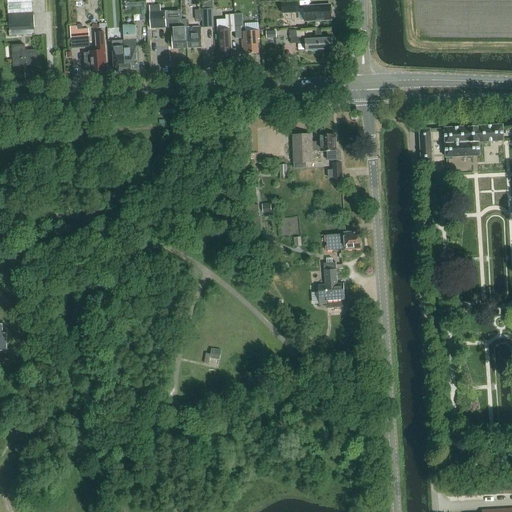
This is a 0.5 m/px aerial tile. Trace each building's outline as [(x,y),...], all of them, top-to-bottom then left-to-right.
[(7,0),(8,14),(33,13),(31,0),(7,0)] [(283,13),(299,12),(298,2),(282,3),(283,13)] [(202,4),(202,10),(203,28),(214,28),(213,9),(213,4),(202,4)] [(305,7),(305,9),(305,22),(331,20),(331,15),(332,14),(332,8),(331,7),(330,5),(305,7)] [(187,49),(186,28),(180,28),(180,20),(167,21),(166,12),(150,13),(151,29),(167,28),(167,29),(172,29),(172,40),(170,41),(169,42),(169,45),(171,47),(173,47),(173,49),(187,49)] [(33,13),(8,14),(10,36),(35,35),(33,13)] [(242,14),(234,15),(236,32),(236,39),(242,39),(241,27),(243,27),(242,14)] [(227,40),(226,20),(217,20),(217,30),(219,30),(219,40),(220,57),(221,57),(222,58),(225,58),(226,57),(231,57),(231,49),(232,49),(231,40),(227,40)] [(124,35),(126,70),(126,71),(138,70),(136,40),(136,26),(123,26),(124,35)] [(71,38),(89,37),(88,29),(77,30),(77,27),(70,27),(71,38)] [(186,28),(187,49),(202,48),(201,27),(186,28)] [(296,31),(290,31),(291,44),(305,43),(306,51),(333,49),(333,38),(322,39),(321,29),(315,29),(316,39),(305,40),(304,31),(296,32),(296,31)] [(243,32),(244,40),(242,40),(243,55),(259,54),(258,40),(260,40),(259,31),(243,32)] [(97,53),(89,54),(90,73),(107,71),(105,53),(106,53),(104,33),(96,34),(97,53)] [(126,70),(124,35),(119,35),(119,41),(113,41),(113,49),(112,49),(114,71),(126,70)] [(25,45),(12,46),(14,67),(37,65),(36,51),(25,51),(25,45)] [(472,127),(445,128),(446,158),(480,156),(479,143),(503,142),(503,128),(502,125),(478,126),(476,126),(472,127)] [(431,129),(420,130),(419,130),(421,163),(432,162),(431,129)] [(321,142),(312,142),(312,152),(321,152),(322,152),(327,152),(328,161),(334,160),(334,163),(333,163),(333,170),(328,171),(329,178),(342,177),(341,163),(339,163),(339,160),(341,160),(340,153),(338,151),(336,151),(335,134),(321,135),(321,142)] [(313,162),(312,152),(312,142),(312,135),(293,136),(294,169),(307,169),(306,162),(313,162)] [(271,204),(262,205),(263,214),(272,213),(271,204)] [(258,205),(246,206),(248,224),(260,223),(258,205)] [(360,242),(360,233),(344,234),(339,235),(326,236),(327,251),(346,249),(346,250),(361,249),(361,248),(362,247),(362,243),(360,242)] [(301,237),(294,238),(294,247),(302,247),(301,237)] [(336,263),(333,263),(332,258),(327,258),(327,263),(323,264),(324,270),(325,285),(318,285),(320,305),(327,305),(327,301),(345,300),(344,283),(338,284),(337,270),(336,263)] [(210,353),(209,357),(220,359),(221,349),(211,348),(210,353)]
